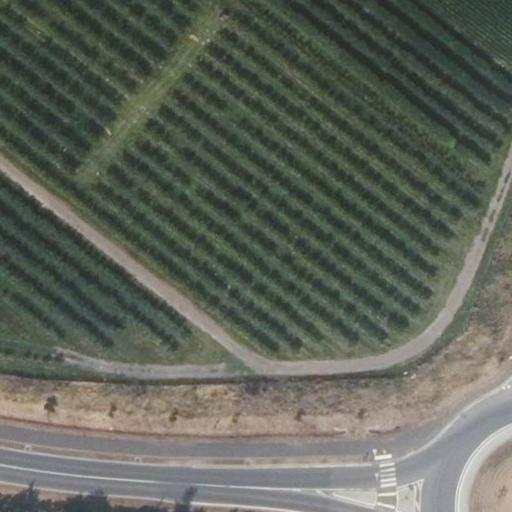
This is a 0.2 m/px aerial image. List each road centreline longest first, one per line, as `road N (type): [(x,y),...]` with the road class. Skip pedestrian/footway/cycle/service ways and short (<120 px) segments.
road 1 (primary): [(0,464),(301,490)]
road 2 (primary): [(458,436),(419,464),(301,490)]
